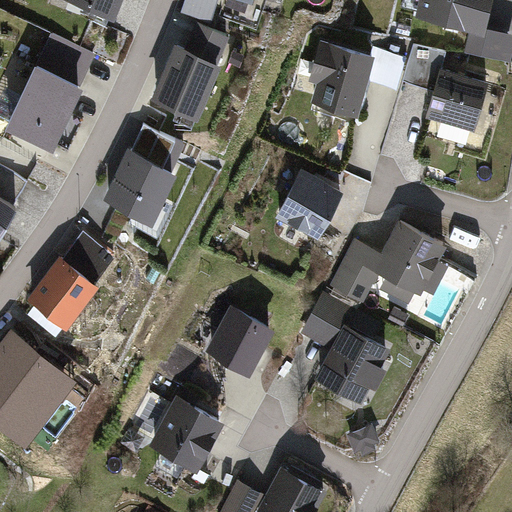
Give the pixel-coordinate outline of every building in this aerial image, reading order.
[(123,0),(80,0),(117,15),(123,0)] [(212,18),(217,0),(189,0),(186,11),(212,18)] [(420,0),(418,13),(472,26),(485,28),(486,23),(491,0),(420,0)] [(189,42),(218,54),(227,32),(198,20),(189,42)] [(511,57),(511,28),(486,23),(485,28),(472,26),(467,50),(511,59),(511,57)] [(54,32),(38,64),(81,82),(95,52),(54,32)] [(377,52),(322,36),(311,78),(318,80),(312,100),(360,113),(377,52)] [(189,42),(176,37),(153,92),(201,112),(224,56),(218,54),(189,42)] [(406,78),(436,87),(442,64),(446,49),(416,44),(406,78)] [(81,82),(38,64),(25,93),(12,118),(10,123),(52,143),(81,82)] [(490,78),(442,64),(436,87),(428,114),(476,127),(490,78)] [(0,112),(12,118),(25,93),(9,85),(0,102),(0,112)] [(136,145),(174,162),(185,141),(146,123),(136,145)] [(136,145),(130,142),(106,193),(156,216),(179,165),(174,162),(136,145)] [(346,186),(302,164),(277,213),(322,235),(346,186)] [(0,238),(30,184),(0,167),(0,238)] [(359,237),(335,284),(366,300),(381,267),(419,286),(441,241),(401,221),(386,250),(359,237)] [(65,254),(96,277),(114,250),(85,227),(65,254)] [(65,254),(64,252),(32,294),(67,319),(98,278),(96,277),(65,254)] [(307,324),(340,341),(322,373),(360,394),(369,376),(379,381),(388,365),(379,360),(386,347),(352,329),(362,311),(324,291),(307,324)] [(233,299),(208,346),(251,369),(276,323),(233,299)] [(13,321),(0,339),(0,416),(30,437),(79,367),(13,321)] [(218,420),(180,398),(155,439),(193,462),(218,420)] [(372,422),(349,431),(356,448),(362,446),(364,451),(376,446),(374,441),(379,438),(372,422)] [(286,468),(262,511),(313,511),(326,488),(286,468)] [(254,511),(264,494),(238,480),(220,511),(254,511)] [(143,511),(165,511),(149,503),(143,511)]
